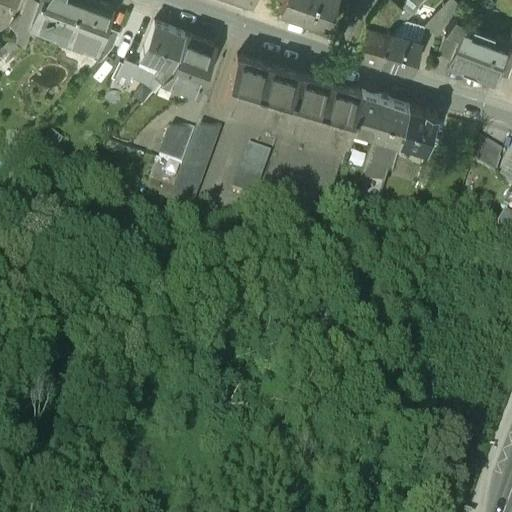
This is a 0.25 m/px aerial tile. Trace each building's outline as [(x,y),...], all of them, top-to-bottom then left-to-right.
[(0,0),(0,7),(6,10),(9,0),(0,0)] [(30,16),(36,0),(24,0),(20,11),(8,23),(16,32),(14,38),(23,42),(30,24),(32,17),(30,16)] [(76,0),(36,0),(30,16),(32,17),(30,24),(39,27),(42,21),(65,30),(76,0)] [(95,0),(76,0),(65,30),(61,43),(81,51),(83,46),(92,49),(93,45),(97,47),(106,25),(113,7),(95,0)] [(281,0),(280,7),(325,22),(332,0),(281,0)] [(380,0),(365,19),(381,24),(400,0),(380,0)] [(456,0),(443,0),(422,22),(424,23),(423,27),(436,31),(442,24),(452,12),(460,3),(456,0)] [(452,12),(442,24),(446,25),(458,30),(449,54),(448,60),(492,76),(507,36),(463,20),(465,16),(452,12)] [(403,17),(393,28),(387,26),(377,58),(410,68),(423,27),(424,23),(422,22),(403,17)] [(381,24),(365,19),(355,51),(377,58),(387,26),(381,24)] [(183,31),(153,20),(141,54),(171,65),(183,31)] [(106,25),(97,47),(94,56),(100,59),(112,44),(117,30),(106,25)] [(458,30),(446,25),(437,50),(449,54),(458,30)] [(213,42),(183,31),(171,65),(161,77),(196,90),(213,42)] [(17,49),(8,40),(0,47),(0,55),(5,61),(17,49)] [(360,89),(236,53),(222,102),(239,107),(240,101),(271,110),(269,116),(301,125),(303,119),(333,127),(331,134),(346,138),(350,124),(360,89)] [(150,67),(147,73),(152,76),(156,71),(150,67)] [(378,93),(360,89),(350,124),(385,134),(396,138),(407,103),(389,98),(389,97),(378,93)] [(407,103),(396,138),(407,141),(425,146),(436,111),(424,107),(424,108),(407,103)] [(193,132),(181,167),(162,216),(193,217),(193,204),(220,129),(197,121),(193,132)] [(157,158),(181,167),(193,132),(170,124),(157,158)] [(387,168),(396,138),(385,134),(374,170),(378,172),(380,166),(387,168)] [(480,137),(469,157),(493,171),(504,151),(480,137)] [(407,141),(396,138),(387,168),(394,170),(392,176),(396,177),(407,141)] [(252,198),(270,152),(247,143),(229,189),(252,198)] [(511,236),(511,238),(511,186),(500,208),(511,214),(511,236)] [(511,238),(511,236),(511,227),(511,226),(511,224),(485,210),(479,221),(511,238)]
